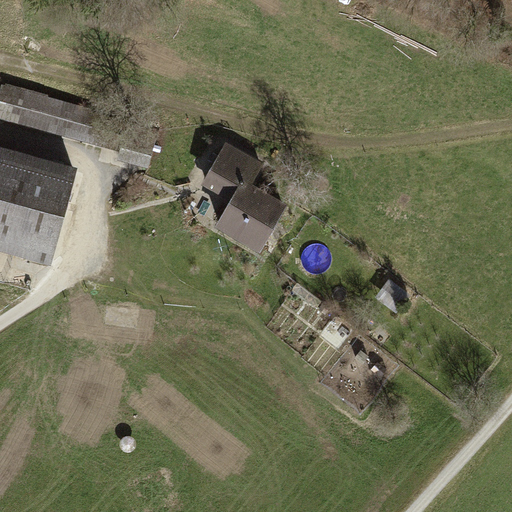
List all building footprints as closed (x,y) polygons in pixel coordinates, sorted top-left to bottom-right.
[(122,118),(5,86),(0,102),(0,117),(114,149),(122,118)] [(130,123),(120,158),(146,166),(156,130),(130,123)] [(217,223),(259,248),(285,204),(250,184),(263,162),(229,142),(204,183),(232,199),(217,223)] [(0,245),(47,259),(73,167),(0,146),(0,245)] [(387,289),(376,304),(396,319),(407,304),(387,289)]
